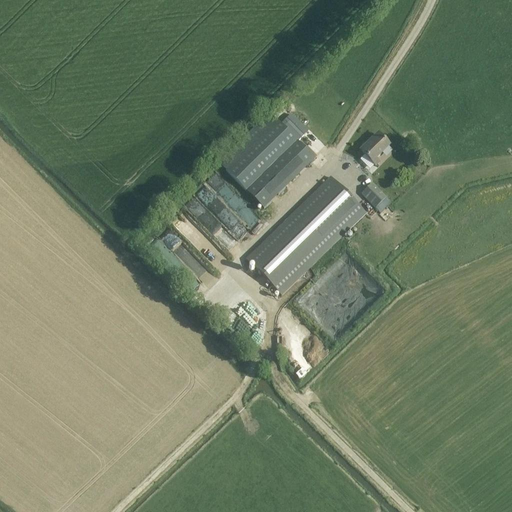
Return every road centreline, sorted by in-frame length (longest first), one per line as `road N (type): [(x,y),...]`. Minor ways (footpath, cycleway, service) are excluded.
road 1 (track): [(118,511),(238,396),(277,310),(232,263),(331,164)]
road 2 (unknown): [(267,333),(286,383),(419,511)]
road 3 (unclassified): [(334,156),(432,0)]
